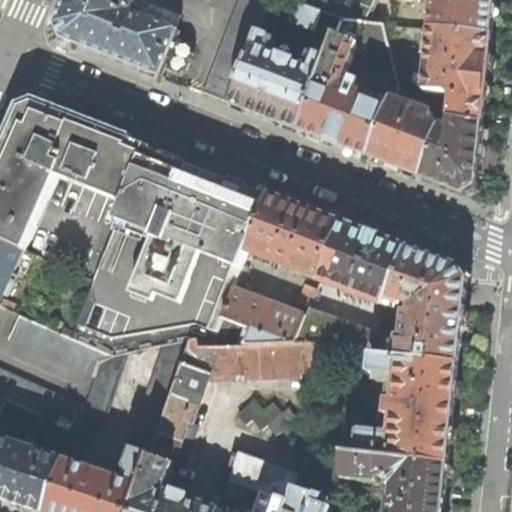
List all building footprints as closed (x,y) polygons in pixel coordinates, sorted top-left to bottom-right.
[(166,69),(178,41),(181,33),(176,30),(181,17),(153,6),(146,9),(149,0),(70,0),(59,25),(65,39),(104,55),(163,77),(166,69)] [(241,0),(205,94),(232,104),(258,33),(271,0),(241,0)] [(368,24),(374,9),(356,1),(353,8),(333,0),(287,0),(298,4),(321,13),(344,22),(368,24)] [(333,0),(353,8),(356,1),(374,9),(377,0),(333,0)] [(405,0),(410,2),(412,0),(431,0),(433,1),(436,12),(434,30),(494,37),(496,11),(497,0),(405,0)] [(321,13),(298,4),(291,23),(313,31),(321,13)] [(337,145),(372,158),(392,107),(343,86),(359,45),(389,47),(384,26),(368,24),(344,22),(329,60),(302,131),(337,145)] [(491,67),(494,37),(434,30),(427,92),(452,95),(456,101),(455,120),(485,123),(491,67)] [(264,117),(302,131),(329,60),(320,57),(314,71),(283,57),(282,58),(266,52),(270,38),(258,33),(232,104),(264,117)] [(178,41),(166,69),(178,74),(190,68),(195,56),(189,45),(178,41)] [(398,169),(424,179),(443,127),(432,123),(434,115),(395,100),(392,107),(372,158),(398,169)] [(0,159),(0,240),(26,252),(60,177),(126,203),(147,147),(81,121),(36,103),(22,109),(0,159)] [(424,179),(465,195),(478,187),(481,163),(483,147),(485,123),(455,120),(451,131),(443,127),(424,179)] [(154,149),(147,147),(126,203),(73,338),(113,356),(128,353),(164,345),(191,341),(200,339),(201,347),(212,347),(235,288),(249,253),(271,195),(265,192),(263,196),(201,171),(153,153),(154,149)] [(310,210),(271,195),(249,253),(321,281),(344,223),(310,210)] [(374,235),(344,223),(321,281),(386,307),(390,297),(409,248),(374,235)] [(0,304),(5,294),(9,295),(17,277),(13,275),(15,270),(26,274),(34,255),(26,252),(0,240),(0,304)] [(461,268),(409,248),(390,297),(402,301),(414,302),(412,314),(406,314),(404,339),(401,340),(399,358),(460,365),(465,319),(469,281),(461,268)] [(318,289),(306,284),(299,303),(311,308),(318,289)] [(307,316),(235,288),(212,347),(297,344),(307,316)] [(367,355),(375,334),(310,310),(307,316),(297,344),(320,344),(319,350),(367,355)] [(11,339),(95,377),(100,363),(113,356),(73,338),(21,316),(11,339)] [(222,511),(223,511),(191,501),(191,498),(176,493),(174,496),(162,492),(164,485),(168,485),(174,466),(183,469),(197,428),(188,424),(195,406),(200,407),(210,375),(317,372),(319,350),(320,344),(297,344),(212,347),(201,347),(200,339),(191,341),(133,511),(222,511)] [(133,511),(191,341),(164,345),(130,447),(135,450),(128,470),(132,476),(126,481),(66,461),(49,511),(133,511)] [(103,427),(128,353),(113,356),(100,363),(95,377),(85,408),(76,433),(75,437),(80,439),(103,427)] [(455,415),(460,365),(399,358),(371,356),(370,374),(394,376),(399,383),(398,400),(390,400),(389,416),(397,417),(395,435),(359,432),(357,455),(450,465),(455,415)] [(0,370),(0,416),(7,402),(76,433),(85,408),(0,370)] [(284,431),(293,441),(311,427),(312,423),(305,415),(298,419),(290,409),(283,414),(275,403),(265,411),(256,401),(239,415),(247,426),(254,420),(263,431),(269,426),(278,436),(284,431)] [(0,498),(13,503),(38,511),(49,511),(66,461),(0,438),(0,498)] [(445,511),(447,497),(450,465),(357,455),(345,454),(342,478),(379,483),(380,477),(390,478),(395,486),(395,500),(390,501),(389,511),(445,511)] [(232,484),(268,497),(291,505),(296,490),(300,478),(240,458),(232,484)] [(330,511),(331,508),(322,505),(323,498),(296,490),(291,505),(288,511),(330,511)] [(288,511),(291,505),(268,497),(262,511),(288,511)]
